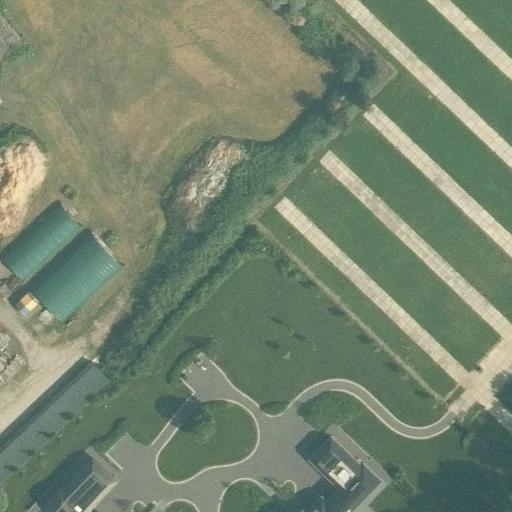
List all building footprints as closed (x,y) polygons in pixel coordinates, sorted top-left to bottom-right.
[(60,202),(4,255),(22,274),(78,221),(60,202)] [(92,230),(33,286),(64,319),(123,262),(92,230)] [(0,480),(110,376),(92,357),(0,445),(0,480)] [(129,454),(144,437),(126,421),(111,437),(129,454)] [(331,435),(311,456),(341,485),(327,500),(322,495),(306,511),(302,508),(298,511),(346,511),(379,477),(363,462),(361,463),(331,435)] [(57,511),(89,511),(85,508),(114,478),(93,458),(64,488),(62,486),(47,502),(57,511)]
